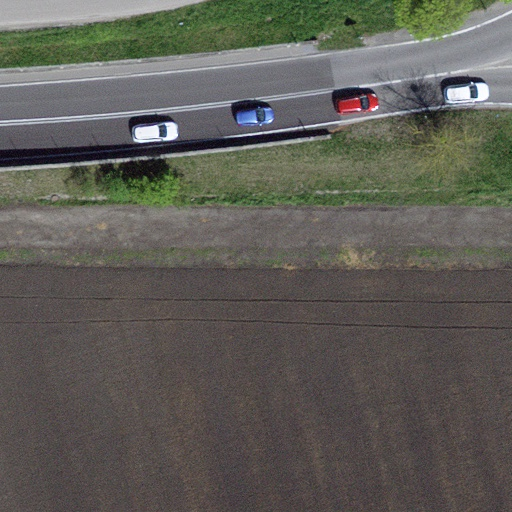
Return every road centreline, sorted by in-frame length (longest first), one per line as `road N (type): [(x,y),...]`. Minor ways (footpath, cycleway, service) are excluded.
road 1 (track): [(0,230),(511,230)]
road 2 (trunk): [(435,75),(0,123)]
